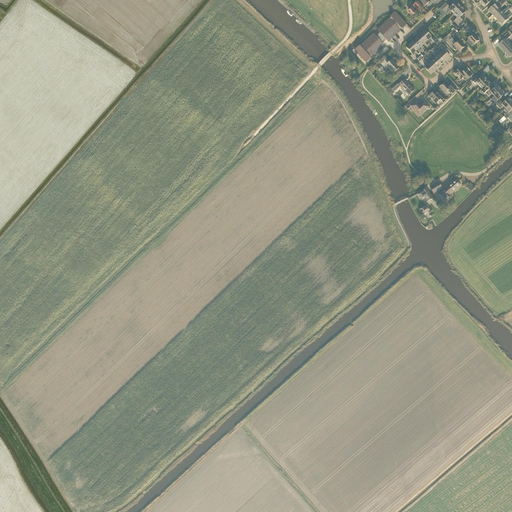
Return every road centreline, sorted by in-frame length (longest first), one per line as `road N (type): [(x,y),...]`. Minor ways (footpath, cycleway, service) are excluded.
road 1 (track): [(349,0),(345,39),(255,135)]
road 2 (residential): [(492,54),(458,60),(429,84),(394,47),(421,23)]
